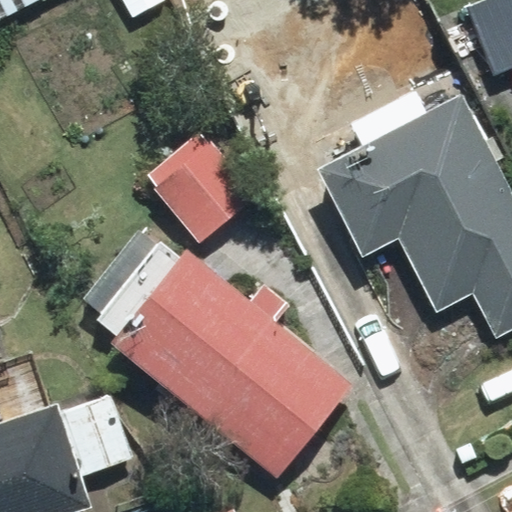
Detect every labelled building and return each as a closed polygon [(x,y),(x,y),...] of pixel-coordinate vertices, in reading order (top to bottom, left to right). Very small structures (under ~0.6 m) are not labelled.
[(0,0),(0,22),(39,0),(0,0)] [(120,0),(133,21),(167,0),(120,0)] [(260,19),(209,44),(260,148),(311,123),(260,19)] [(511,336),(511,184),(465,89),(316,162),(360,251),(393,235),(433,315),(484,290),(508,339),(511,336)] [(263,198),(209,128),(146,177),(200,247),(263,198)] [(357,391),(167,229),(92,318),(282,480),(357,391)] [(0,511),(85,511),(94,509),(83,478),(139,457),(115,393),(61,413),(46,372),(0,389),(0,511)]
